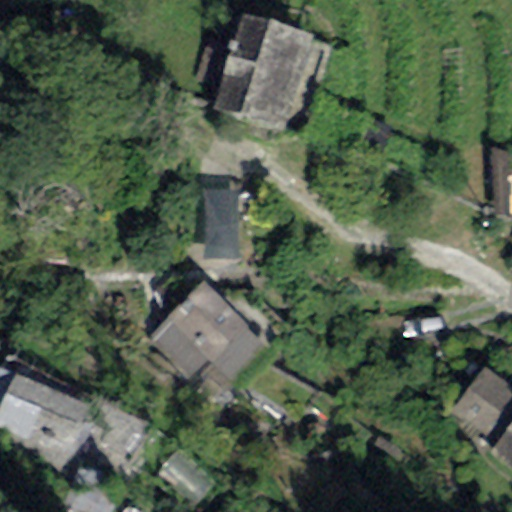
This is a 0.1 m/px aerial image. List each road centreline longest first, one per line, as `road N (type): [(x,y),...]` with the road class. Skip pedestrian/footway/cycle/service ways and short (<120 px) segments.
road 1 (residential): [(511,307),(452,265),(329,225),(272,165),(180,119)]
road 2 (track): [(180,119),(0,61)]
